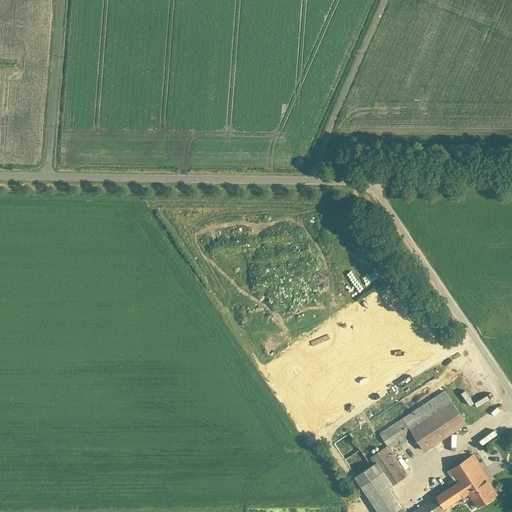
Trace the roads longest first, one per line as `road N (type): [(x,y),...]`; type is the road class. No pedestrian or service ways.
road 1 (unclassified): [(312,183),(0,177)]
road 2 (unclassified): [(511,395),(370,185)]
road 3 (residential): [(312,183),(382,0)]
road 4 (unclassified): [(370,185),(511,185)]
